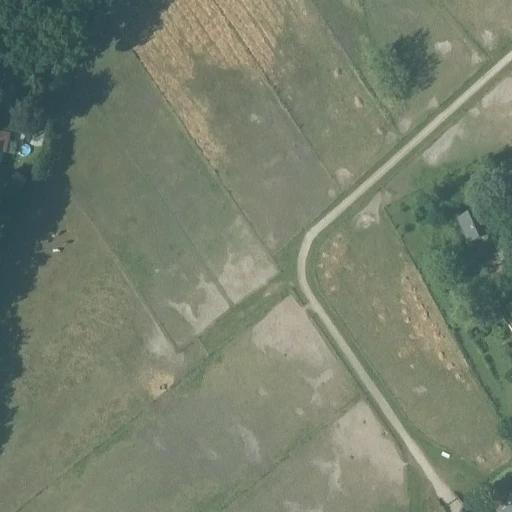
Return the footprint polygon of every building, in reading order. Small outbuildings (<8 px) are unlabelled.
[(17,28),(38,37),(45,20),(25,11),(17,28)] [(0,110),(15,114),(21,85),(23,76),(0,71),(0,110)] [(0,121),(0,130),(25,136),(34,138),(38,118),(29,119),(0,121)] [(0,166),(2,167),(10,137),(0,134),(0,166)] [(483,209),(458,221),(471,247),(488,238),(485,230),(491,227),(483,209)] [(484,275),(491,289),(511,278),(511,272),(508,264),(484,275)] [(504,322),(495,304),(482,311),(491,329),(504,322)]
